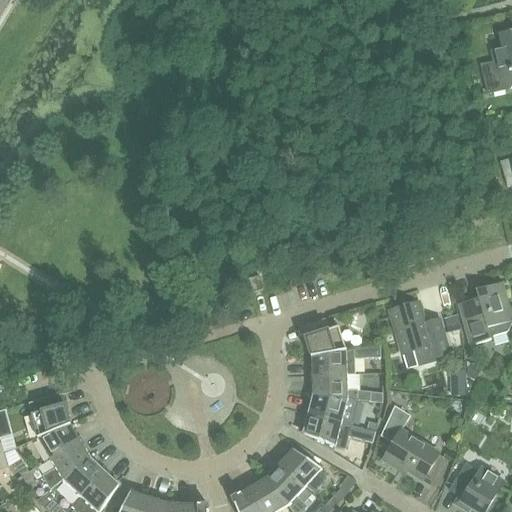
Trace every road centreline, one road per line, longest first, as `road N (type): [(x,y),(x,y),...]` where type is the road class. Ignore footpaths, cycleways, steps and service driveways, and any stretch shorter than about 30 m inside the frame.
road 1 (residential): [(213,471),(246,455),(278,405),(268,321),(511,250)]
road 2 (residential): [(0,398),(92,370),(129,449),(177,469),(213,471)]
